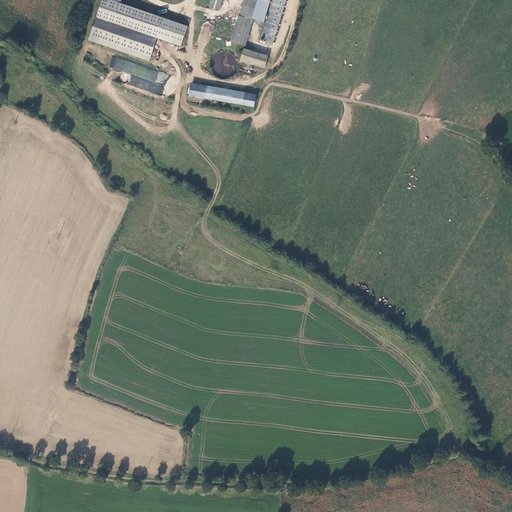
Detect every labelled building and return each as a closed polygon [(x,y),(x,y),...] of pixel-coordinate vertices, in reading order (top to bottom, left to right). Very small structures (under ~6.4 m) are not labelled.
[(117,2),(111,0),(103,0),(97,17),(158,38),(164,19),(117,2)] [(212,0),(210,7),(220,11),(222,0),(212,0)] [(244,0),(239,16),(252,20),(264,23),(270,1),(265,0),(244,0)] [(272,43),(285,0),(272,0),(261,40),(272,43)] [(252,20),(239,16),(231,42),(244,46),(252,20)] [(268,56),(244,49),(241,61),(265,68),(268,56)] [(237,57),(214,52),(210,71),(230,75),(231,70),(233,71),(237,57)] [(112,57),(109,68),(130,74),(127,85),(161,95),(164,85),(163,84),(166,73),(112,57)] [(254,107),(256,93),(190,83),(188,96),(254,107)]
